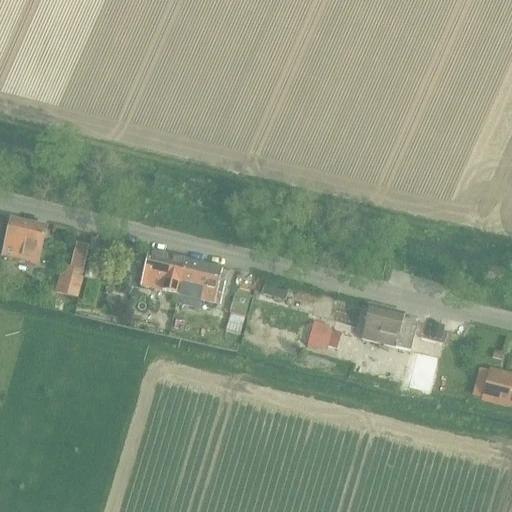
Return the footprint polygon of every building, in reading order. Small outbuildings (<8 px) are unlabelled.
[(12,220),(4,258),(38,265),(46,228),(12,220)] [(65,275),(59,273),(55,292),(65,296),(77,299),(90,247),(78,244),(71,269),(67,268),(65,275)] [(142,288),(179,296),(187,261),(151,252),(142,288)] [(86,275),(85,281),(88,282),(96,283),(97,281),(102,256),(91,253),(86,273),(86,275)] [(187,261),(179,296),(177,305),(199,311),(201,302),(215,305),(223,269),(187,261)] [(260,287),(257,300),(292,310),(296,297),(286,294),(263,288),(260,287)] [(370,307),(363,341),(411,352),(417,323),(404,320),(406,314),(370,307)] [(227,334),(231,313),(209,309),(205,330),(227,334)] [(314,322),(308,348),(323,351),(329,326),(314,322)] [(344,333),(343,339),(356,341),(357,335),(344,333)] [(433,340),(430,349),(441,353),(443,343),(433,340)] [(494,352),(493,359),(501,361),(503,354),(494,352)] [(414,390),(430,394),(438,359),(422,355),(414,390)] [(511,374),(490,369),(482,404),(511,411),(511,374)]
